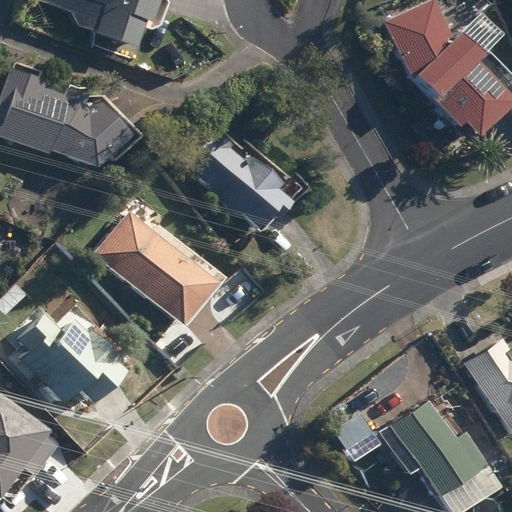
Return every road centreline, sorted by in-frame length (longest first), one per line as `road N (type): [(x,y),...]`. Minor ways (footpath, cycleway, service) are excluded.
road 1 (residential): [(428,259),(307,53)]
road 2 (residential): [(428,259),(337,323),(252,400)]
